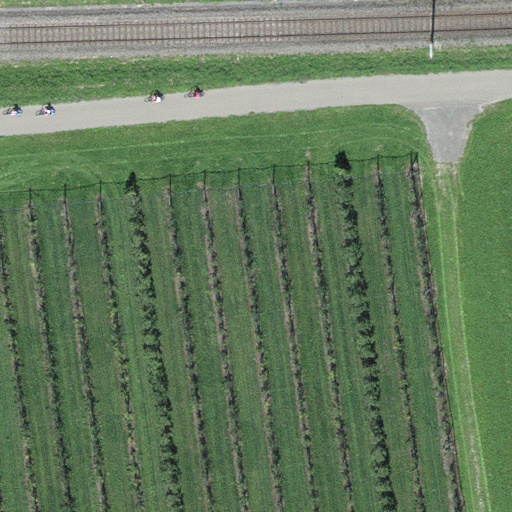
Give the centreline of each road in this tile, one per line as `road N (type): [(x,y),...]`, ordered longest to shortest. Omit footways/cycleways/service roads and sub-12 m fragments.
road 1 (track): [(0,124),(511,86)]
road 2 (track): [(446,89),(484,511)]
